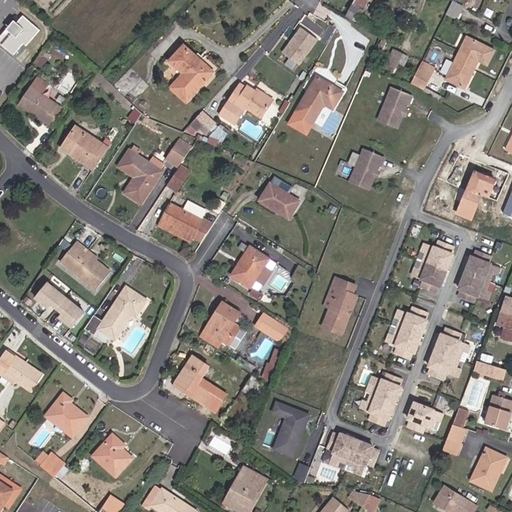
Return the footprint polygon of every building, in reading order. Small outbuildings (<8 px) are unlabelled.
[(356,0),(355,3),(353,6),(364,11),(366,12),(370,6),(368,4),(360,0),(356,0)] [(511,0),(471,0),(492,10),(497,1),(511,7),(511,0)] [(353,6),(346,18),(357,24),(364,11),(353,6)] [(11,25),(14,29),(16,31),(5,42),(16,53),(27,43),(30,45),(44,31),(29,15),(22,21),(19,18),(11,25)] [(280,51),(298,64),(316,39),(298,25),(280,51)] [(496,54),(469,42),(448,84),(466,92),(480,65),(489,68),(496,54)] [(171,62),(174,65),(187,51),(184,48),(171,62)] [(185,76),(188,73),(198,61),(187,51),(174,65),(185,76)] [(202,56),(198,61),(215,76),(219,72),(202,56)] [(54,64),(46,57),(40,66),(49,71),(54,64)] [(215,76),(198,61),(188,73),(192,77),(178,93),(190,104),(215,76)] [(437,73),(424,67),(413,90),(425,96),(437,73)] [(338,109),(348,92),(325,78),(304,111),(303,112),(320,123),(328,111),(330,109),(332,106),(338,110),(338,109)] [(44,80),(37,90),(24,108),(35,116),(38,114),(42,116),(42,120),(56,129),(69,111),(48,97),(54,87),(44,80)] [(253,92),(247,88),(228,118),(237,124),(241,126),(253,110),(267,119),(277,104),(254,90),(253,92)] [(399,129),(411,106),(412,107),(417,99),(396,89),(381,120),(399,129)] [(214,119),(207,114),(201,121),(196,127),(204,132),(214,119)] [(87,139),(80,134),(69,150),(76,155),(74,157),(98,172),(112,152),(88,136),(87,139)] [(176,158),(186,165),(201,142),(190,138),(176,158)] [(139,149),(136,154),(133,153),(124,169),(141,181),(139,184),(137,184),(130,196),(144,206),(164,177),(164,174),(167,169),(157,162),(153,166),(142,159),(145,153),(139,149)] [(388,161),(367,152),(353,184),(372,192),(383,168),(384,169),(388,161)] [(197,170),(190,165),(177,184),(184,189),(197,170)] [(480,172),(461,213),(475,219),(490,185),(495,187),(498,180),(480,172)] [(286,190),(289,185),(273,175),(270,181),(286,190)] [(304,202),(275,185),(265,202),(294,218),(304,202)] [(193,240),(202,226),(172,209),(163,223),(193,240)] [(444,287),(456,255),(454,254),(457,246),(442,241),(439,248),(433,245),(429,253),(423,270),(420,278),(427,281),(424,288),(439,294),(442,286),(444,287)] [(114,275),(98,262),(91,256),(93,253),(81,245),(65,264),(100,292),(114,275)] [(255,288),(272,260),(271,259),(254,248),(235,278),(255,288)] [(477,258),(475,257),(462,289),(465,290),(462,297),(476,303),(479,296),(486,298),(489,290),(495,274),(499,266),(491,263),(494,256),(480,250),(477,258)] [(94,254),(93,253),(91,256),(98,262),(99,259),(94,254)] [(301,268),(294,279),(303,284),(309,274),(301,268)] [(330,306),(323,324),(342,331),(350,312),(347,311),(349,306),(351,307),(357,293),(352,291),(356,282),(336,274),(332,283),(338,285),(330,306)] [(91,303),(72,291),(68,296),(41,279),(30,297),(54,312),(51,316),(74,330),(91,303)] [(338,285),(332,283),(324,303),(330,306),(338,285)] [(130,291),(111,319),(107,326),(123,336),(135,317),(139,320),(150,303),(130,291)] [(511,339),(511,302),(507,301),(501,318),(509,321),(503,336),(511,339)] [(237,325),(243,316),(226,305),(220,313),(223,315),(218,322),(210,334),(238,352),(250,334),(237,325)] [(418,353),(431,321),(429,320),(431,313),(417,307),(414,314),(407,312),(404,320),(401,328),(398,336),(395,344),(401,347),(398,354),(413,360),(416,352),(418,353)] [(101,313),(93,326),(103,333),(107,326),(111,319),(101,313)] [(267,318),(260,328),(282,342),(288,332),(267,318)] [(447,335),(445,334),(432,367),(435,368),(432,375),(446,381),(449,373),(456,376),(465,351),(468,344),(461,341),(465,333),(450,328),(447,335)] [(11,353),(0,369),(0,375),(6,379),(8,376),(20,383),(34,392),(46,376),(11,353)] [(212,370),(195,360),(179,385),(198,397),(196,400),(218,414),(229,398),(204,382),(212,370)] [(479,362),(475,372),(505,381),(508,371),(479,362)] [(276,389),(280,379),(271,373),(265,382),(276,389)] [(393,420),(405,387),(403,386),(406,379),(391,373),(388,381),(381,378),(378,386),(372,403),(369,411),(376,413),(373,421),(388,426),(390,419),(393,420)] [(17,386),(20,383),(8,376),(6,379),(17,386)] [(268,410),(275,392),(256,379),(246,396),(268,410)] [(177,388),(196,400),(198,397),(179,385),(177,388)] [(500,396),(490,422),(509,430),(511,423),(511,400),(509,399),(511,394),(504,391),(502,396),(500,396)] [(50,420),(77,440),(92,419),(65,400),(50,420)] [(308,413),(276,400),(272,410),(286,415),(273,447),(292,454),(308,413)] [(442,413),(418,404),(412,419),(414,420),(411,428),(426,433),(429,427),(436,429),(439,421),(442,413)] [(470,412),(461,408),(455,424),(465,428),(470,412)] [(0,436),(2,438),(9,428),(0,421),(0,436)] [(465,432),(454,428),(446,449),(458,453),(465,432)] [(375,448),(343,436),(342,438),(334,435),(329,450),(337,453),(334,460),(342,463),(350,466),(358,469),(366,472),(369,465),(377,468),(382,453),(375,450),(375,448)] [(118,444),(101,463),(121,480),(137,461),(118,444)] [(485,485),(499,452),(486,447),(473,480),(485,485)] [(0,465),(2,467),(9,455),(0,450),(0,465)] [(504,455),(499,452),(485,485),(492,487),(504,455)] [(57,477),(66,466),(55,457),(47,468),(57,477)] [(303,479),(308,466),(299,462),(294,474),(303,479)] [(248,471),(227,505),(231,508),(252,473),(248,471)] [(253,511),(269,484),(252,473),(231,508),(238,511),(253,511)] [(0,510),(14,490),(0,480),(0,510)] [(161,511),(198,511),(167,489),(164,490),(157,485),(145,500),(161,511)] [(477,511),(480,507),(447,488),(438,505),(450,511),(477,511)] [(357,505),(365,511),(374,497),(365,493),(357,505)] [(108,511),(122,511),(126,507),(110,497),(103,508),(108,511)] [(379,511),(384,505),(374,497),(365,511),(367,511),(379,511)] [(353,511),(341,501),(331,511),(353,511)]
